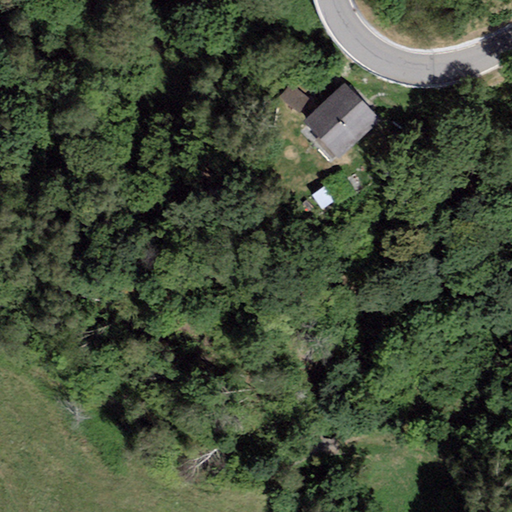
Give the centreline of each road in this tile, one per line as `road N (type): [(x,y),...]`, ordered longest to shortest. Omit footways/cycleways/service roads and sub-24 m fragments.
road 1 (track): [(487,511),(461,472),(396,441),(316,452),(226,495),(158,474),(122,449),(79,398),(0,361)]
road 2 (tertiary): [(511,40),(465,63),(409,67),(367,54),(331,0)]
